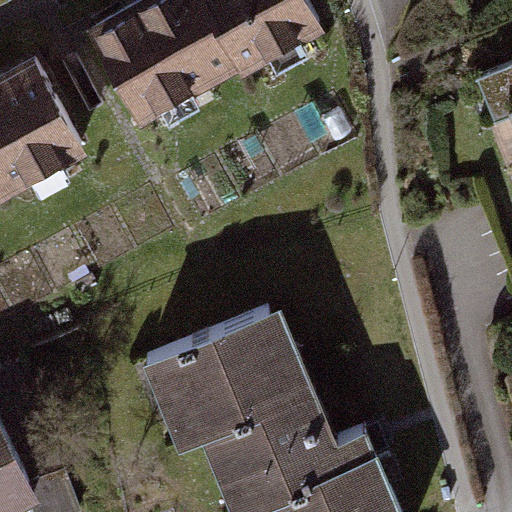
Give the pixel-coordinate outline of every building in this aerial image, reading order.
[(318,0),(138,0),(94,24),(146,120),(331,22),(318,0)] [(39,52),(0,72),(0,191),(88,145),(39,52)] [(511,60),(484,72),(501,116),(511,112),(511,60)] [(287,298),(150,355),(187,442),(211,432),(244,511),(248,511),(266,505),(268,511),(412,511),(373,419),(343,432),(287,298)] [(0,402),(0,511),(2,511),(44,492),(0,402)]
